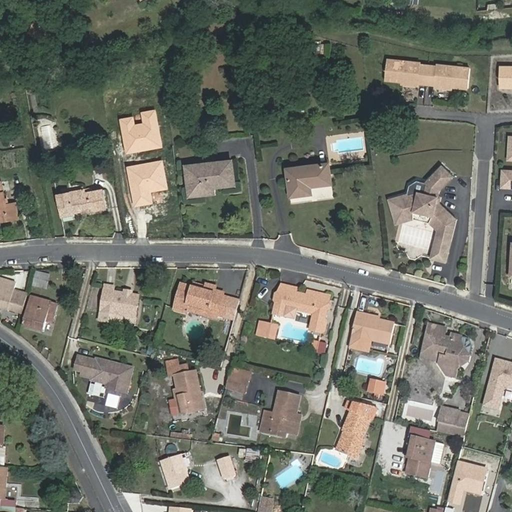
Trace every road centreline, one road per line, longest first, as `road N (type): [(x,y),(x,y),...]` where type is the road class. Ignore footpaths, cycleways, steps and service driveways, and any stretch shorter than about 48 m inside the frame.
road 1 (residential): [(511,320),(396,283),(262,254),(0,256)]
road 2 (tertiary): [(118,511),(34,360),(0,334)]
